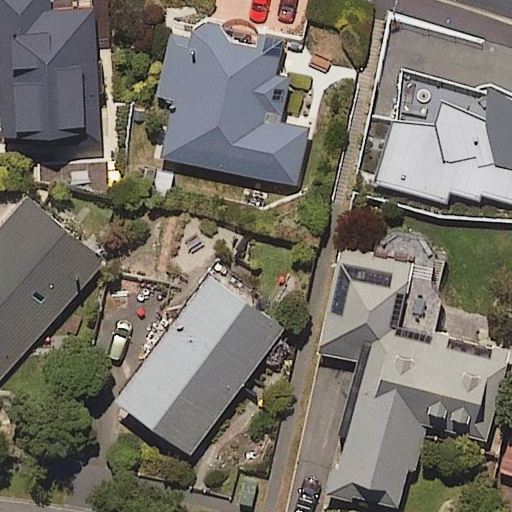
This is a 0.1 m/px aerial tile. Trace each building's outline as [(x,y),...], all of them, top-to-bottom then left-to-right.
[(0,0),(0,48),(4,130),(101,125),(97,34),(116,33),(114,0),(0,0)] [(287,29),(177,4),(157,90),(173,94),(160,154),(296,186),(310,125),(279,118),(290,73),(278,71),(287,29)] [(488,87),(405,63),(378,181),(446,196),(448,185),(479,192),(480,188),(511,195),(511,86),(491,73),(488,87)] [(0,375),(105,257),(28,189),(0,219),(0,375)] [(329,486),(407,503),(424,426),(493,441),(511,353),(511,345),(426,326),(439,262),(339,241),(318,343),(359,352),(329,486)] [(286,320),(212,265),(117,393),(191,448),(286,320)]
